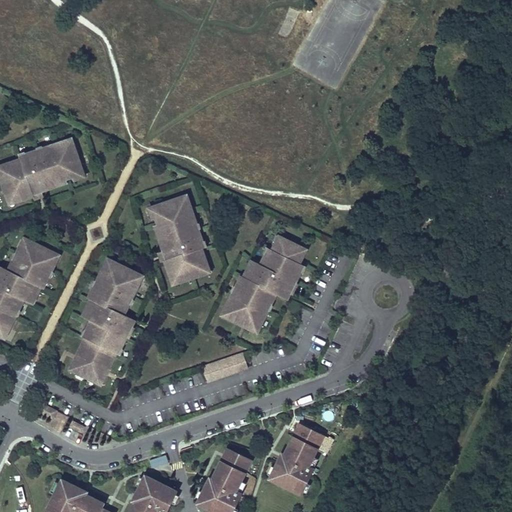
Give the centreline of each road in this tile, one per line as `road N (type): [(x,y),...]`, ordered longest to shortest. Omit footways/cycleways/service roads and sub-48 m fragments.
road 1 (residential): [(385,314),(360,367),(168,439),(94,456),(17,419)]
road 2 (residential): [(385,314),(407,299),(401,279),(389,273),(367,288),(378,312)]
